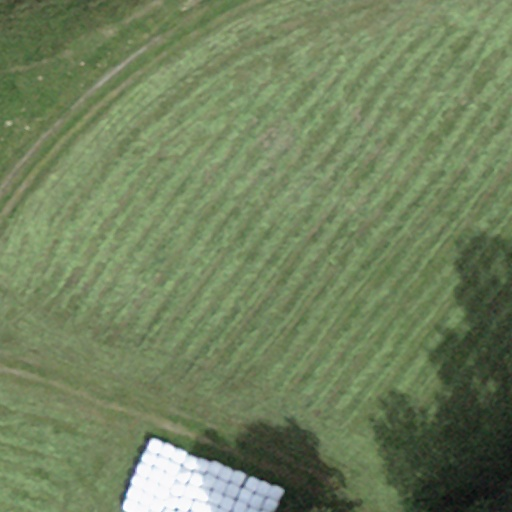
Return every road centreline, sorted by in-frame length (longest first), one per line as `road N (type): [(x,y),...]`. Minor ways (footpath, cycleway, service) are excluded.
road 1 (track): [(0,247),(168,48),(311,0)]
road 2 (track): [(0,367),(258,511)]
